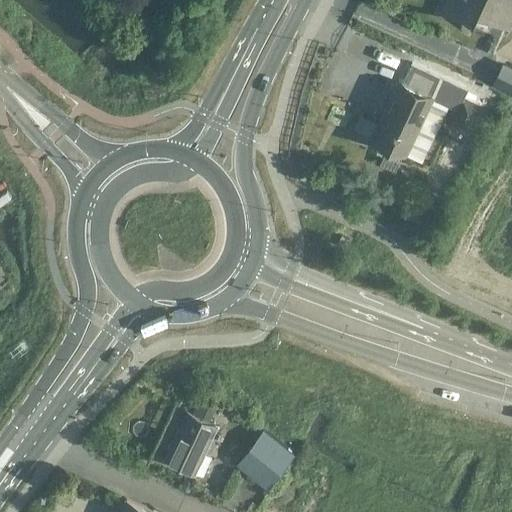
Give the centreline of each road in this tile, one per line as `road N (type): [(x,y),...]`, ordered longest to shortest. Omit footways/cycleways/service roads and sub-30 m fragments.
road 1 (tertiary): [(218,303),(511,393)]
road 2 (primary): [(84,192),(74,227),(84,313),(69,349),(0,446)]
road 3 (primary): [(260,239),(242,152),(259,94),(306,0)]
road 4 (tertiary): [(426,329),(293,266),(260,239)]
road 5 (tertiary): [(426,329),(253,265)]
road 6 (unknown): [(182,511),(61,447)]
road 7 (primary): [(0,492),(81,384)]
road 8 (primary): [(245,51),(202,116),(163,149)]
road 9 (primary): [(133,301),(200,286),(233,247)]
